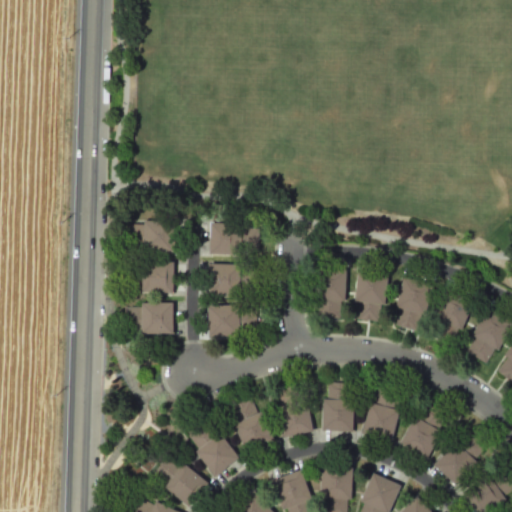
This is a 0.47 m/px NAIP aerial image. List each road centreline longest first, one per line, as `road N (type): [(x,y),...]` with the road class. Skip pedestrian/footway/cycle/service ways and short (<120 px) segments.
road 1 (secondary): [(73,511),(93,0)]
road 2 (residential): [(434,490),(450,511),(216,491),(289,449),(338,445),(396,462),(434,490)]
road 3 (residential): [(511,429),(441,374),(389,353),(291,348),(191,375)]
road 4 (residential): [(191,375),(191,228)]
